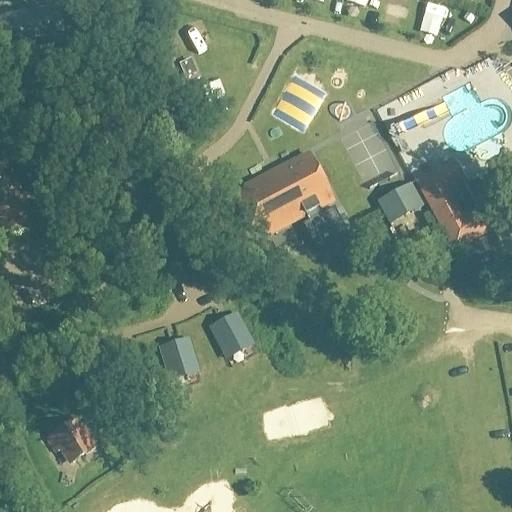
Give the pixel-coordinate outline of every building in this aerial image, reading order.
[(0,0),(0,17),(44,9),(41,0),(0,0)] [(196,73),(190,60),(180,65),(185,78),(196,73)] [(20,218),(19,216),(29,212),(0,146),(0,218),(3,226),(20,218)] [(318,210),(333,202),(309,155),(245,188),(243,189),(236,210),(250,236),(267,236),(270,235),(306,216),(309,221),(302,225),(317,252),(348,235),(334,208),(320,215),(318,210)] [(454,250),(490,231),(478,210),(464,218),(450,191),(466,183),(454,161),(417,181),(428,203),(454,250)] [(238,313),(212,326),(223,348),(238,341),(243,350),(254,345),(238,313)] [(187,377),(199,374),(188,340),(161,348),(168,372),(184,367),(187,377)] [(237,354),(210,437),(246,448),(273,365),(237,354)] [(74,423),(47,441),(52,448),(60,443),(72,463),(92,451),(74,423)]
